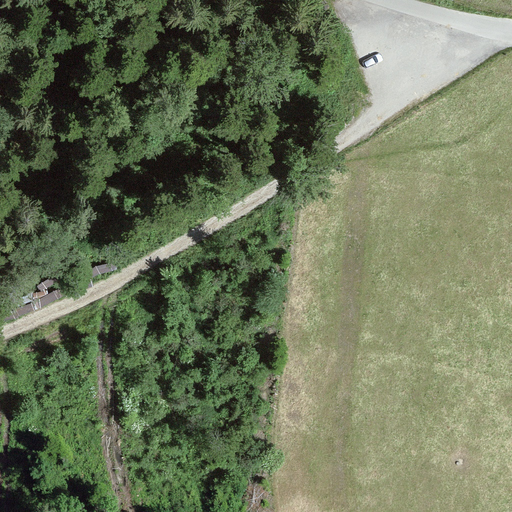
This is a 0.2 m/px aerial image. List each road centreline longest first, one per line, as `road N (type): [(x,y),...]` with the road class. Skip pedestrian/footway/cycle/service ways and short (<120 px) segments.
road 1 (track): [(501,25),(150,263),(0,331)]
road 2 (unclassified): [(511,27),(380,0)]
